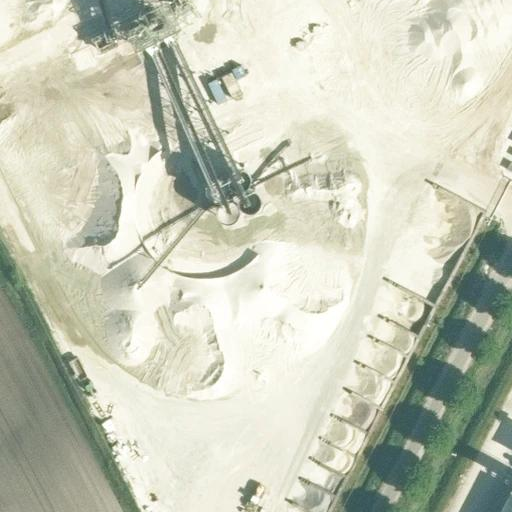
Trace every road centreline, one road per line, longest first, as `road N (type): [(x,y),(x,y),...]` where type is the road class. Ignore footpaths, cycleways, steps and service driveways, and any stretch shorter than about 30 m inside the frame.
road 1 (unclassified): [(380,511),(511,257)]
road 2 (unknown): [(0,187),(121,395)]
road 3 (unknown): [(316,399),(369,297),(376,260),(368,183)]
road 4 (unknown): [(121,395),(221,420),(316,399)]
road 5 (unknown): [(368,183),(316,0)]
road 6 (unknown): [(368,183),(450,173),(511,124)]
road 7 (unknown): [(121,395),(190,511)]
road 8 (unknown): [(262,511),(316,399)]
